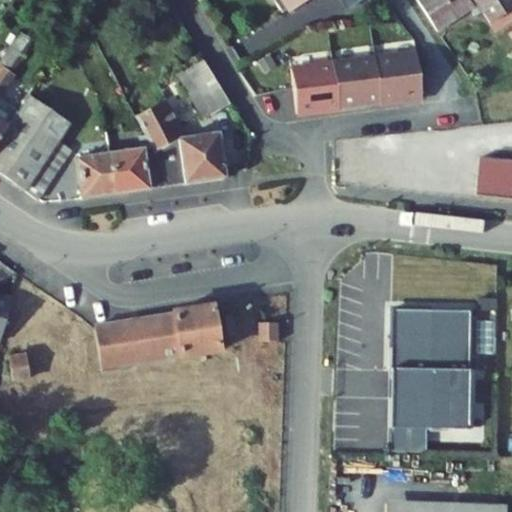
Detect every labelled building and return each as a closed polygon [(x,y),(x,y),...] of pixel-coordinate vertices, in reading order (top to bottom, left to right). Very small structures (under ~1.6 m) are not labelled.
[(273,0),(282,14),(288,10),(290,12),(307,1),(306,0),(273,0)] [(418,0),(428,14),(449,0),(418,0)] [(511,0),(449,0),(428,14),(439,31),(470,11),(475,18),(484,12),(492,24),(511,10),(511,0)] [(0,81),(6,72),(19,53),(11,47),(0,63),(0,81)] [(415,50),(290,67),(296,111),(421,94),(415,50)] [(204,122),(230,107),(203,62),(177,77),(204,122)] [(6,72),(0,81),(0,137),(17,112),(2,102),(17,79),(6,72)] [(28,96),(17,112),(0,137),(0,176),(23,192),(44,161),(57,142),(69,124),(28,96)] [(135,116),(145,137),(166,176),(183,174),(185,185),(224,179),(218,135),(177,140),(158,105),(135,116)] [(141,150),(108,154),(114,195),(165,187),(162,177),(166,176),(145,137),(140,138),(141,150)] [(70,150),(57,142),(44,161),(57,170),(70,150)] [(108,154),(76,159),(81,199),(114,195),(108,154)] [(511,160),(479,157),(475,195),(511,198),(511,160)] [(23,192),(36,201),(57,170),(44,161),(23,192)] [(165,187),(185,185),(183,174),(166,176),(162,177),(165,187)] [(0,344),(0,345),(11,301),(0,297),(0,344)] [(172,316),(95,329),(102,371),(179,358),(179,360),(217,353),(209,307),(172,313),(172,316)] [(471,312),(391,312),(391,432),(471,432),(471,312)] [(274,326),(256,330),(259,348),(278,345),(274,326)] [(26,356),(7,359),(11,386),(30,384),(26,356)] [(351,402),(353,454),(369,453),(367,401),(351,402)]
